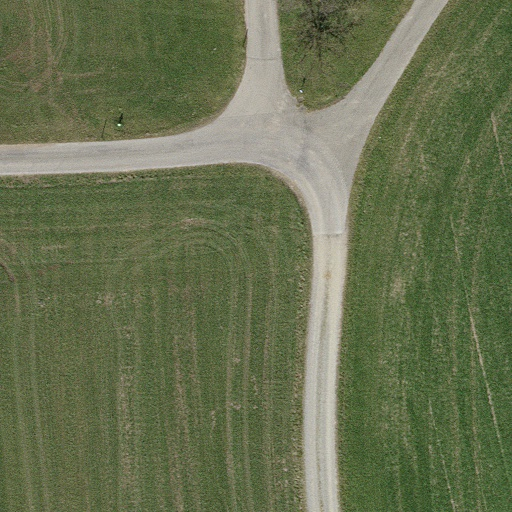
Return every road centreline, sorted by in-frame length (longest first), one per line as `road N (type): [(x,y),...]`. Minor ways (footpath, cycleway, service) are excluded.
road 1 (track): [(328,511),(321,375),(334,150)]
road 2 (track): [(334,150),(262,138),(0,153)]
road 3 (track): [(442,0),(334,150)]
road 4 (track): [(262,138),(255,0)]
